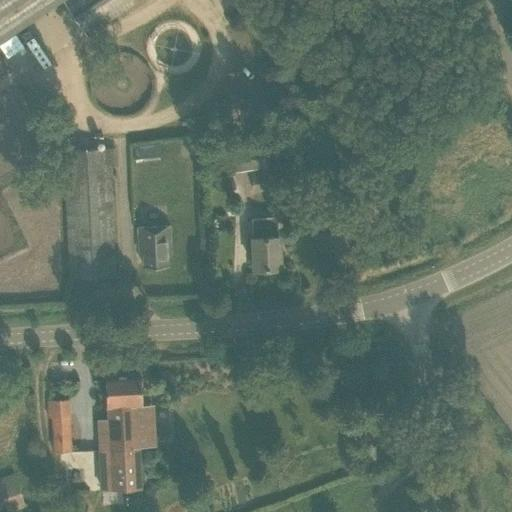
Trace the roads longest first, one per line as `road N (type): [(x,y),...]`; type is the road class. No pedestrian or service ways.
road 1 (tertiary): [(0,338),(293,320),(405,297)]
road 2 (unclassified): [(432,511),(431,413),(405,297)]
